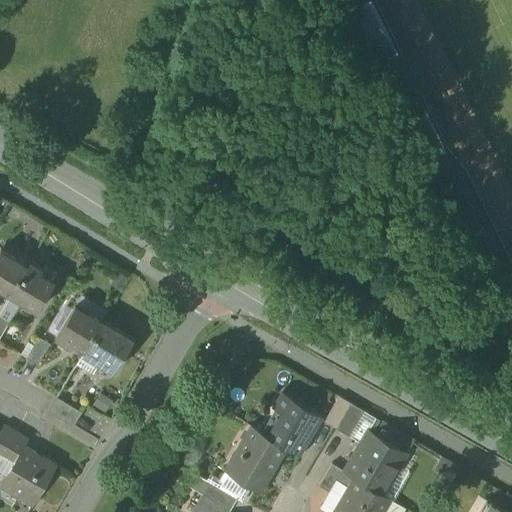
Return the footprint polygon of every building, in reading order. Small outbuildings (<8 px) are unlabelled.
[(364,0),(351,6),(373,54),(393,45),(373,0),(364,0)] [(417,141),(425,158),(445,149),(436,132),(417,141)] [(28,265),(1,249),(0,251),(0,288),(11,295),(28,265)] [(43,268),(31,261),(28,265),(11,295),(38,311),(55,281),(41,272),(43,268)] [(103,320),(76,304),(56,338),(83,354),(103,320)] [(0,338),(11,321),(0,314),(0,338)] [(134,338),(103,320),(83,354),(114,372),(125,353),(124,352),(127,347),(128,348),(134,338)] [(39,337),(27,358),(38,365),(50,344),(39,337)] [(105,410),(110,399),(98,393),(93,404),(105,410)] [(321,415),(285,394),(277,408),(282,411),(268,435),(287,446),(301,454),(307,442),(306,441),(321,415)] [(341,396),(325,422),(337,429),(352,403),(341,396)] [(82,413),(58,398),(49,412),(74,427),(82,413)] [(352,403),(337,429),(350,437),(366,411),(352,403)] [(17,430),(5,423),(0,430),(0,431),(0,447),(5,451),(17,430)] [(268,435),(252,425),(229,465),(247,476),(244,481),(260,490),(287,446),(268,435)] [(17,430),(5,451),(16,457),(24,445),(29,436),(17,430)] [(406,453),(369,430),(345,471),(355,476),(383,493),(406,453)] [(43,456),(24,445),(16,457),(1,485),(21,496),(24,491),(36,499),(57,463),(44,455),(43,456)] [(443,451),(430,466),(448,482),(461,467),(443,451)] [(345,471),(333,463),(319,486),(331,493),(336,484),(346,490),(347,490),(355,476),(345,471)] [(383,511),(391,498),(355,476),(347,490),(346,490),(333,511),(383,511)] [(237,497),(209,481),(202,493),(230,510),(237,497)] [(228,511),(230,510),(202,493),(194,507),(202,511),(228,511)] [(508,511),(490,501),(483,511),(508,511)]
